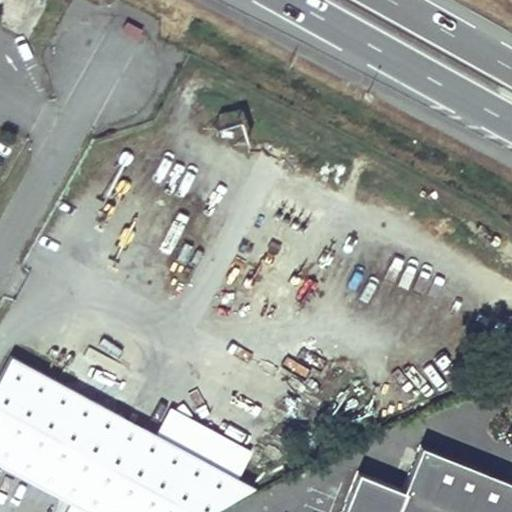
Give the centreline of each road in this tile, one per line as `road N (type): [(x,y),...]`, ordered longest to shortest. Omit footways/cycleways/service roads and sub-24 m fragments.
road 1 (unknown): [(0,352),(39,312),(98,307),(188,338),(259,344),(362,371)]
road 2 (primary): [(290,0),(511,123)]
road 3 (unclassified): [(99,61),(0,239)]
road 4 (primary): [(511,69),(388,0)]
